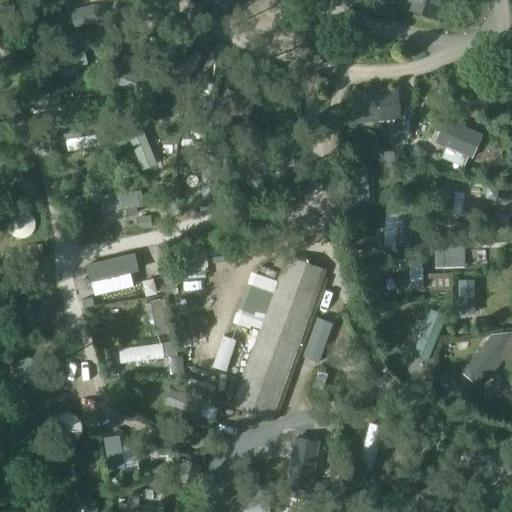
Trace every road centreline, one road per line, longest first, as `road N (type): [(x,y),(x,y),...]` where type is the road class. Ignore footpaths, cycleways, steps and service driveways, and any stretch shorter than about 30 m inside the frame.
road 1 (track): [(511,425),(340,416),(257,449),(122,424),(106,410),(63,257),(15,50),(18,0)]
road 2 (track): [(344,74),(322,166),(330,225),(344,292),(399,417)]
